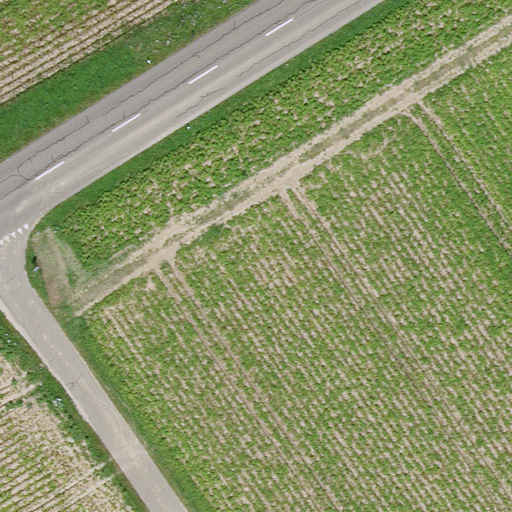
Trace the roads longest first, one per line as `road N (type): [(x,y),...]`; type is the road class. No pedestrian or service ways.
road 1 (tertiary): [(342,0),(0,210)]
road 2 (unclassified): [(161,511),(0,279)]
